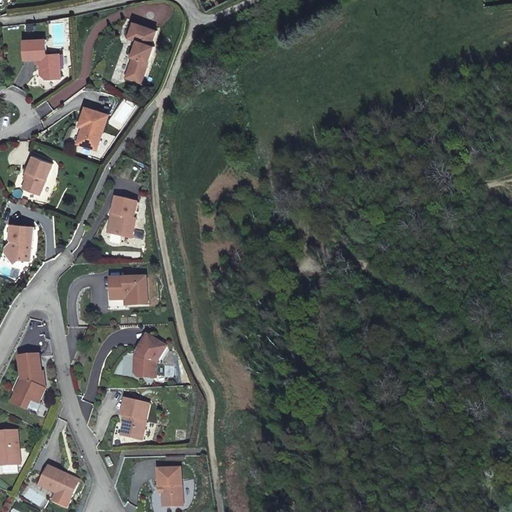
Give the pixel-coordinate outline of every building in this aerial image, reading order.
[(206,11),(232,0),(207,0),(202,3),(206,11)] [(135,23),(130,38),(137,41),(139,41),(140,42),(138,46),(137,46),(134,47),(132,54),(133,57),(134,57),(127,78),(138,82),(141,73),(145,74),(155,47),(152,46),(157,31),(135,23)] [(38,59),(41,59),(41,64),(42,74),(47,79),(61,79),(60,54),(47,55),(47,40),(25,41),(26,60),(38,59)] [(104,115),(82,107),(75,126),(79,127),(73,143),(91,150),(104,115)] [(27,180),(23,189),(40,196),(53,164),(34,156),(27,172),(30,173),(27,180)] [(116,216),(112,235),(132,239),(137,220),(135,219),(138,203),(118,198),(114,215),(116,216)] [(13,225),(11,239),(13,241),(12,249),(7,253),(16,264),(21,260),(31,261),(35,228),(13,225)] [(148,277),(118,278),(118,285),(113,286),(113,291),(113,300),(128,299),(128,306),(149,305),(148,277)] [(113,300),(113,291),(110,291),(111,309),(128,308),(128,306),(128,299),(113,300)] [(140,356),(138,356),(137,372),(141,376),(158,377),(158,362),(168,346),(150,335),(139,352),(142,354),(140,356)] [(20,393),(16,403),(30,409),(34,399),(41,402),(47,388),(45,388),(41,354),(23,357),(25,374),(29,374),(30,382),(24,394),(20,393)] [(25,381),(20,393),(24,394),(30,382),(29,374),(25,374),(25,381)] [(124,435),(144,439),(152,404),(127,398),(124,415),(130,416),(129,421),(127,421),(124,435)] [(4,466),(22,464),(19,430),(0,431),(0,450),(2,450),(4,466)] [(65,473),(50,466),(41,486),(58,493),(71,499),(79,482),(64,475),(65,473)] [(165,492),(165,506),(184,505),(182,468),(161,469),(162,487),(165,486),(165,492)] [(58,493),(54,501),(68,507),(71,499),(58,493)]
